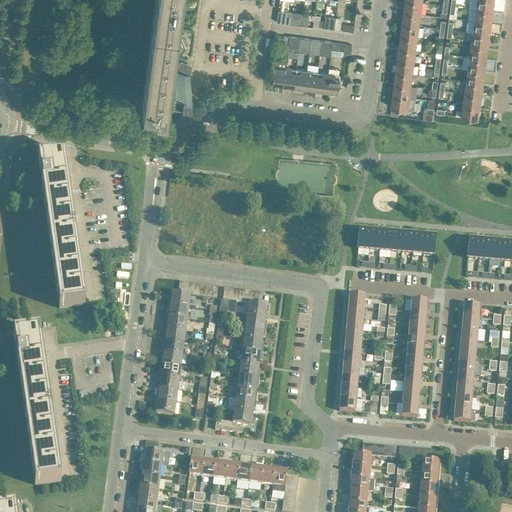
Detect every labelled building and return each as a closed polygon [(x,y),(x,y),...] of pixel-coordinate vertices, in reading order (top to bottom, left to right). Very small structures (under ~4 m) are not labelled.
[(169,69),(177,0),(157,0),(144,99),(141,99),(164,102),(167,80),(178,82),(177,90),(188,91),(191,72),(176,66),(174,69),(169,69)] [(421,14),(423,2),(409,0),(405,0),(404,11),(421,14)] [(470,0),(470,8),(476,9),(493,11),(494,0),(470,0)] [(470,8),(468,20),(475,21),(492,23),(493,11),(476,9),(470,8)] [(291,23),(292,11),(278,10),(277,21),(291,23)] [(302,25),(303,13),(292,11),(291,23),(302,25)] [(420,25),(421,14),(404,11),(403,23),(420,25)] [(314,14),(313,26),(323,27),(324,20),(319,19),(320,15),(314,14)] [(335,28),(336,18),(336,17),(325,16),(324,28),(334,29),(334,28),(335,28)] [(468,20),(467,31),(473,32),(490,35),(492,23),(475,21),(468,20)] [(418,38),(420,25),(403,23),(401,35),(418,38)] [(489,47),(490,35),(473,32),(472,45),(489,47)] [(298,51),(300,37),(289,35),(289,36),(287,47),(288,47),(288,49),(288,50),(287,57),(296,58),(297,51),(298,51)] [(416,50),(418,38),(401,35),(399,48),(416,50)] [(309,52),(311,38),(300,37),(298,51),(309,52)] [(320,54),(322,40),(311,38),(309,52),(320,54)] [(332,49),(333,42),(327,41),(322,40),(320,54),(331,56),(331,53),(332,49)] [(350,56),(352,44),(333,42),(332,49),(343,50),(343,55),(350,56)] [(487,59),(489,47),(472,45),(470,57),(487,59)] [(415,62),(416,50),(399,48),(398,60),(415,62)] [(470,57),(468,69),(486,71),(487,59),(470,57)] [(285,67),(286,60),(275,59),(271,83),(282,84),(285,67)] [(413,74),(415,62),(398,60),(396,72),(413,74)] [(294,86),(296,68),(285,67),(282,84),(294,86)] [(337,91),(340,75),(340,74),(338,74),(339,69),(329,68),(329,67),(328,72),(329,72),(326,90),(337,91)] [(304,87),(307,70),(296,68),(294,86),(304,87)] [(484,83),(486,71),(468,69),(467,81),(484,83)] [(315,89),(318,71),(307,70),(304,87),(315,89)] [(329,72),(328,72),(318,71),(315,89),(326,90),(329,72)] [(412,86),(413,74),(396,72),(395,83),(412,86)] [(483,95),(484,83),(467,81),(465,93),(483,95)] [(410,97),(412,86),(395,83),(393,95),(410,97)] [(481,107),(483,95),(465,93),(464,104),(481,107)] [(416,98),(410,97),(393,95),(391,115),(398,116),(399,108),(414,110),(416,98)] [(436,101),(435,101),(429,100),(428,107),(427,107),(426,112),(434,113),(436,101)] [(479,119),(481,107),(464,104),(462,117),(479,119)] [(81,306),(64,185),(65,184),(66,183),(67,181),(66,178),(65,176),(64,175),(63,175),(60,157),(63,156),(63,155),(38,159),(38,160),(39,160),(60,309),(85,306),(85,305),(81,306)] [(172,200),(168,229),(279,244),(282,221),(194,209),(195,202),(172,200)] [(368,251),(370,232),(359,231),(357,250),(368,251)] [(379,252),(381,233),(370,232),(368,251),(379,252)] [(390,253),(392,234),(381,233),(379,252),(390,253)] [(401,254),(403,235),(392,234),(390,253),(401,254)] [(412,255),(414,236),(403,235),(401,254),(412,255)] [(423,256),(424,237),(414,236),(412,255),(423,256)] [(434,257),(435,238),(424,237),(423,256),(434,257)] [(478,261),(480,242),(469,241),(467,260),(478,261)] [(489,262),(491,243),(480,242),(478,261),(489,262)] [(500,263),(501,243),(491,243),(489,262),(500,263)] [(511,264),(511,248),(511,244),(501,243),(500,263),(511,264)] [(197,297),(198,286),(192,285),(190,297),(197,297)] [(203,298),(205,287),(198,286),(197,297),(203,298)] [(210,299),(211,288),(205,287),(203,298),(210,299)] [(218,288),(211,288),(210,299),(216,300),(218,288)] [(229,302),(230,290),(224,289),(222,301),(229,302)] [(242,304),(243,292),(237,291),(235,303),(242,304)] [(255,305),(256,294),(249,293),(248,304),(255,305)] [(189,308),(190,297),(184,296),(177,295),(171,294),(171,295),(170,294),(169,302),(171,302),(170,306),(189,308)] [(349,296),(348,308),(364,309),(365,298),(365,297),(349,296)] [(411,302),(410,313),(426,315),(427,303),(411,301),(411,302)] [(261,306),(255,305),(248,304),(247,317),(265,319),(266,315),(268,315),(269,308),(267,308),(267,307),(261,306)] [(187,320),(189,308),(170,306),(170,310),(168,310),(167,317),(187,320)] [(464,306),(463,318),(479,319),(480,308),(464,306)] [(348,308),(347,320),(363,321),(364,309),(348,308)] [(410,313),(409,325),(425,326),(426,315),(410,313)] [(186,332),(187,320),(167,317),(166,325),(168,326),(167,330),(186,332)] [(265,323),(265,319),(247,317),(245,328),(266,331),(267,324),(265,323)] [(463,318),(462,330),(478,331),(479,319),(463,318)] [(347,320),(346,331),(362,332),(363,321),(347,320)] [(213,336),(215,324),(209,323),(208,331),(207,330),(206,335),(213,336)] [(409,325),(408,336),(424,337),(425,326),(409,325)] [(265,339),(266,331),(245,328),(243,341),(262,343),(263,339),(265,339)] [(184,344),(186,332),(167,330),(166,334),(165,334),(164,341),(184,344)] [(462,330),(461,341),(477,342),(478,331),(462,330)] [(346,331),(345,342),(361,344),(362,332),(346,331)] [(57,482),(41,368),(40,362),(41,361),(42,360),(43,358),(42,355),(41,353),(40,352),(39,352),(36,333),(39,333),(39,332),(14,336),(14,337),(14,336),(35,486),(61,483),(60,482),(57,482)] [(383,345),(384,334),(377,334),(376,345),(383,345)] [(393,347),(394,340),(394,335),(387,334),(386,346),(393,347)] [(408,336),(407,348),(423,349),(424,337),(408,336)] [(182,356),(184,344),(164,341),(162,349),(164,350),(164,354),(182,356)] [(261,347),(262,343),(243,341),(242,352),(262,355),(263,347),(261,347)] [(461,341),(460,353),(476,354),(477,342),(461,341)] [(345,342),(344,354),(360,355),(361,344),(345,342)] [(407,348),(406,360),(422,361),(423,349),(407,348)] [(261,363),(262,355),(242,352),(240,364),(259,367),(259,363),(261,363)] [(460,353),(459,364),(475,366),(476,354),(460,353)] [(181,368),(182,356),(164,354),(163,358),(161,358),(160,366),(181,368)] [(344,354),(343,366),(359,367),(360,355),(344,354)] [(406,360),(405,371),(421,372),(422,361),(406,360)] [(220,367),(220,362),(213,361),(212,373),(219,374),(220,367)] [(258,371),(259,367),(240,364),(239,377),(259,379),(260,372),(258,371)] [(459,364),(458,376),(474,377),(475,366),(459,364)] [(179,380),(181,368),(160,366),(159,373),(161,374),(161,378),(179,380)] [(343,366),(342,377),(358,379),(359,367),(343,366)] [(390,381),(391,370),(384,369),(383,381),(390,381)] [(405,371),(404,382),(420,384),(421,372),(405,371)] [(458,376),(457,388),(473,389),(474,377),(458,376)] [(258,387),(259,379),(239,377),(237,389),(256,391),(256,387),(258,387)] [(342,377),(341,388),(357,390),(358,379),(342,377)] [(178,392),(179,380),(161,378),(160,382),(158,382),(157,389),(178,392)] [(404,382),(403,394),(419,396),(420,384),(404,382)] [(341,388),(340,400),(356,402),(357,390),(341,388)] [(457,388),(456,399),(472,400),(473,389),(457,388)] [(176,404),(178,392),(157,389),(156,397),(158,398),(157,402),(176,404)] [(255,395),(256,391),(237,389),(236,400),(256,403),(257,395),(255,395)] [(403,394),(402,405),(418,407),(419,396),(403,394)] [(203,408),(205,396),(198,395),(196,407),(203,408)] [(456,399),(455,410),(471,412),(472,400),(456,399)] [(255,411),(256,403),(236,400),(234,413),(252,415),(253,411),(255,411)] [(340,400),(339,412),(355,413),(361,414),(362,402),(356,402),(340,400)] [(175,417),(176,404),(157,402),(157,406),(155,405),(154,413),(156,413),(156,414),(175,417)] [(376,415),(377,403),(370,403),(369,415),(376,415)] [(401,417),(401,418),(417,419),(418,407),(402,405),(401,417)] [(202,420),(203,408),(196,407),(195,420),(202,420)] [(213,410),(207,409),(205,421),(214,422),(216,410),(213,410)] [(454,422),(453,422),(469,424),(469,423),(471,412),(455,410),(454,422)] [(252,419),(252,415),(234,413),(232,425),(216,422),(215,431),(242,435),(243,426),(251,427),(253,427),(254,419),(252,419)] [(158,454),(159,446),(146,444),(145,452),(144,456),(142,456),(141,464),(162,467),(168,468),(169,455),(158,454)] [(369,469),(371,457),(368,457),(362,456),(354,455),(354,456),(353,456),(352,463),(354,464),(353,468),(369,469)] [(202,477),(204,462),(200,461),(200,460),(192,459),(192,460),(191,460),(189,475),(202,477)] [(213,479),(216,461),(208,460),(208,462),(204,462),(202,477),(213,479)] [(226,480),(228,465),(223,464),(224,463),(216,461),(213,479),(226,480)] [(439,463),(431,462),(426,461),(422,461),(421,474),(437,475),(438,471),(440,471),(440,464),(439,463)] [(160,479),(162,467),(141,464),(140,472),(142,472),(142,476),(160,479)] [(237,482),(240,465),(232,464),(231,465),(228,465),(226,480),(237,482)] [(237,482),(236,490),(248,492),(248,491),(251,468),(247,468),(248,466),(240,465),(237,482)] [(251,468),(248,491),(260,492),(261,485),(264,468),(256,467),(255,469),(251,468)] [(273,486),(275,471),(271,471),(271,469),(264,468),(261,485),(273,486)] [(368,481),(369,469),(353,468),(353,472),(351,472),(351,479),(368,481)] [(273,486),(272,493),(284,495),(285,488),(286,482),(286,476),(287,472),(286,472),(287,471),(279,470),(279,472),(275,471),(273,486)] [(437,479),(437,475),(421,474),(420,485),(438,487),(439,479),(437,479)] [(159,490),(160,479),(142,476),(141,480),(139,480),(138,488),(159,490)] [(351,479),(350,487),(352,488),(351,491),(367,493),(373,493),(374,481),(368,481),(351,479)] [(437,495),(438,487),(420,485),(419,498),(435,499),(436,495),(437,495)] [(157,502),(159,490),(138,488),(137,495),(139,496),(139,500),(157,502)] [(366,505),(367,493),(351,491),(351,496),(349,496),(348,503),(366,505)] [(211,496),(210,503),(222,505),(223,498),(211,496)] [(435,503),(435,499),(419,498),(418,509),(436,511),(437,503),(435,503)] [(137,511),(155,511),(157,502),(139,500),(138,504),(136,504),(135,511),(137,511)] [(186,503),(185,510),(196,511),(197,511),(198,505),(186,503)] [(365,511),(366,505),(348,503),(348,511),(350,511),(349,511),(365,511)]
